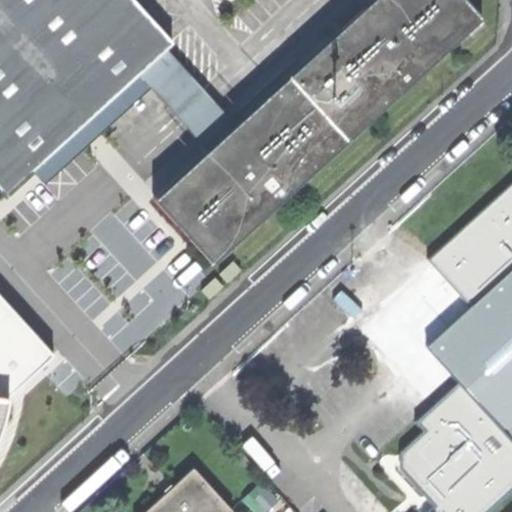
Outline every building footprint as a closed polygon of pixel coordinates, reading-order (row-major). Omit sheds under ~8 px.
[(134,0),(0,0),(0,189),(5,195),(141,75),(170,50),(175,45),(134,0)] [(376,0),(236,125),(207,150),(154,197),(211,262),(483,22),(463,0),(376,0)] [(236,125),(170,50),(141,75),(207,150),(236,125)] [(427,511),(489,511),(511,492),(511,187),(438,254),(480,301),(437,340),(470,377),(446,398),(455,408),(391,465),(431,509),(427,511)] [(0,447),(7,430),(13,402),(3,402),(55,355),(0,295),(0,447)] [(143,511),(226,511),(229,510),(193,469),(164,494),(143,511)]
